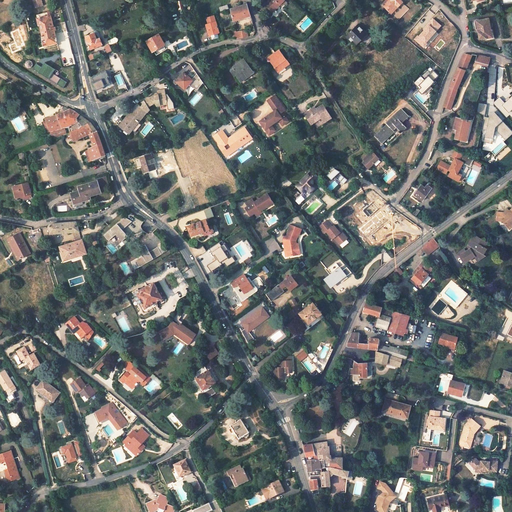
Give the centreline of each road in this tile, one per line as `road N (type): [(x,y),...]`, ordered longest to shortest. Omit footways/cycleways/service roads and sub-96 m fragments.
road 1 (tertiary): [(274,405),(317,386),(380,270),(432,232)]
road 2 (residential): [(432,232),(392,202),(419,168),(466,43)]
road 3 (residential): [(0,341),(30,332),(159,433),(187,443)]
road 4 (residential): [(260,36),(216,43),(95,111)]
road 5 (residential): [(29,511),(41,494),(161,462),(187,443)]
road 6 (residential): [(0,216),(33,224),(130,201)]
road 7 (unknown): [(386,390),(511,419)]
road 8 (secondary): [(130,201),(185,251),(208,294)]
